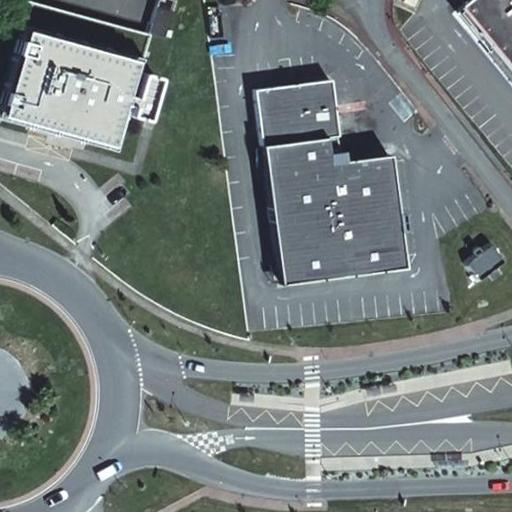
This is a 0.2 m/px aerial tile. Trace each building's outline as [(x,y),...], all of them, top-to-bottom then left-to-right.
[(511,0),(470,0),(459,10),(511,72),(511,0)] [(4,112),(106,140),(116,100),(129,104),(126,113),(144,118),(154,77),(137,73),(148,33),(32,4),(23,32),(28,34),(24,41),(17,40),(14,52),(20,55),(11,93),(3,91),(0,102),(0,103),(6,106),(4,112)] [(155,7),(148,33),(165,38),(165,35),(170,36),(173,32),(168,30),(173,11),(155,7)] [(404,266),(387,156),(328,162),(325,136),(336,135),(328,81),(254,90),(279,283),(404,266)] [(506,262),(491,243),(464,264),(479,284),(506,262)] [(394,383),(364,388),(366,396),(395,391),(394,383)] [(250,393),(237,393),(237,401),(250,401),(250,393)]
